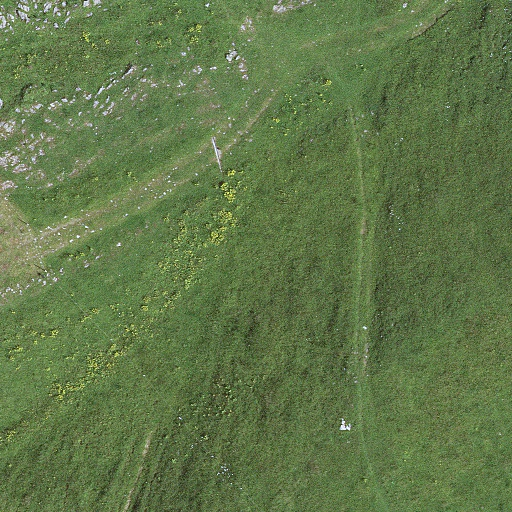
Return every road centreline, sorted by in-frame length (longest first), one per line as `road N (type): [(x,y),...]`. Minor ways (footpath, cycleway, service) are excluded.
road 1 (track): [(0,260),(104,215),(258,103),(306,50)]
road 2 (track): [(453,0),(419,27),(306,50)]
